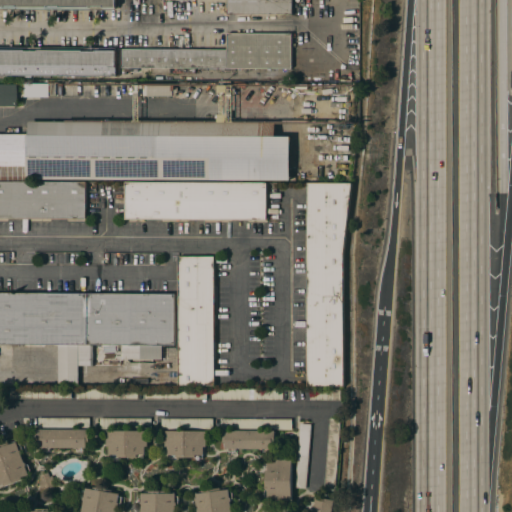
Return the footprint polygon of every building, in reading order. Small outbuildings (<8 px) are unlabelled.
[(0,9),(0,0),(116,0),(116,10),(0,9)] [(291,0),(291,14),(227,14),(227,0),(291,0)] [(276,68),(276,71),(264,71),(264,69),(169,68),(169,73),(151,73),(151,68),(138,68),(138,71),(124,71),(124,68),(121,68),(122,48),(227,49),(227,33),(292,33),(292,68),(276,68)] [(0,75),(0,47),(116,48),(116,76),(0,75)] [(20,97),(20,85),(24,85),(24,84),(49,84),(49,83),(62,83),(62,95),(49,95),(49,97),(20,97)] [(0,106),(0,84),(17,85),(16,106),(0,106)] [(147,97),(147,96),(135,96),(135,85),(173,85),(173,87),(177,87),(177,93),(175,93),(175,96),(147,97)] [(0,181),(0,134),(29,134),(29,121),(65,122),(65,121),(275,122),(275,136),(290,136),(290,180),(27,179),(27,181),(0,181)] [(86,182),(86,219),(0,218),(0,181),(27,181),(86,182)] [(125,219),(125,182),(266,182),(266,219),(125,219)] [(308,386),(307,183),(352,183),(344,254),(344,386),(308,386)] [(178,256),(214,256),(214,385),(178,385),(178,345),(178,256)] [(0,344),(0,294),(175,294),(175,345),(58,344),(0,344)] [(178,345),(178,385),(58,385),(58,344),(175,345),(178,345)] [(9,399),(10,387),(71,388),(71,399),(9,399)] [(76,399),(76,388),(137,388),(137,399),(76,399)] [(144,399),(144,388),(206,388),(206,400),(144,399)] [(211,400),(211,389),(283,389),(283,400),(211,400)] [(309,400),(309,389),(340,389),(340,400),(309,400)] [(89,417),(89,428),(38,428),(38,417),(89,417)] [(151,418),(151,429),(99,429),(99,418),(151,418)] [(213,418),(212,429),(161,429),(161,418),(213,418)] [(220,429),(220,418),(292,419),(292,430),(220,429)] [(335,491),(323,490),(329,418),(340,419),(335,491)] [(300,423),(311,424),(306,488),(295,487),(300,423)] [(89,429),(89,442),(87,442),(87,448),(83,447),(83,450),(77,450),(77,449),(74,449),(74,447),(52,447),(52,448),(49,448),(49,450),(42,450),(42,448),(37,448),(37,429),(89,429)] [(275,430),(275,443),(272,443),(272,449),(269,449),(269,451),(263,451),(263,449),(237,448),(237,450),(234,449),(234,451),(228,451),(228,449),(225,449),(225,443),(223,443),(223,430),(275,430)] [(148,431),(148,446),(145,446),(145,454),(144,454),(144,458),(111,458),(111,454),(109,454),(109,446),(107,446),(107,431),(148,431)] [(206,431),(206,446),(204,446),(204,455),(203,455),(202,458),(169,458),(169,454),(168,454),(168,446),(165,446),(165,431),(206,431)] [(0,445),(9,442),(10,444),(16,442),(17,445),(20,444),(22,450),(21,451),(22,453),(20,454),(24,463),(25,463),(26,465),(25,466),(28,474),(21,477),(22,479),(4,486),(3,483),(0,484),(0,445)] [(291,501),(276,501),(276,498),(268,498),(268,497),(265,497),(265,471),(264,471),(264,463),(276,463),(276,459),(292,460),(291,501)] [(54,489),(45,492),(44,487),(41,488),(38,481),(41,480),(40,475),(48,472),(49,476),(52,475),(55,484),(52,485),(54,489)] [(81,511),(84,500),(82,500),(83,497),(81,497),(82,490),(85,490),(86,488),(91,489),(92,486),(112,490),(111,492),(119,494),(119,496),(122,497),(120,503),(119,503),(118,506),(117,506),(115,511),(81,511)] [(196,511),(196,506),(195,504),(193,504),(192,497),(195,496),(195,494),(202,493),(202,490),(220,488),(221,490),(229,489),(229,491),(232,491),(232,498),(231,498),(231,501),(230,501),(231,511),(196,511)] [(141,511),(141,505),(140,505),(140,502),(138,502),(138,495),(141,495),(141,493),(149,493),(149,491),(164,491),(164,493),(175,493),(175,496),(178,496),(178,502),(176,502),(176,505),(175,505),(175,511),(141,511)] [(332,511),(313,511),(315,497),(334,501),(332,511)]
